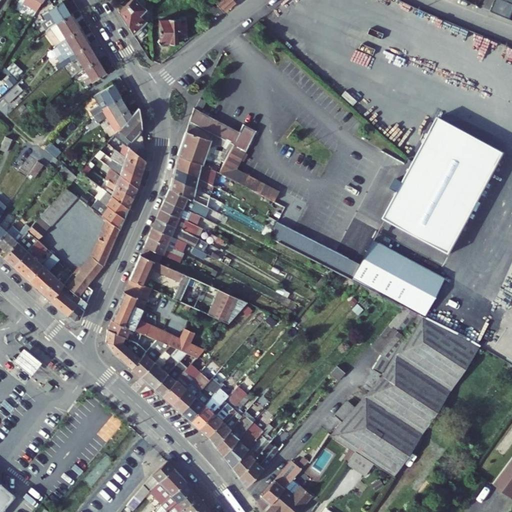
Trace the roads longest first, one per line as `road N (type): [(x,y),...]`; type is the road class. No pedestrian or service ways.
road 1 (tertiary): [(78,350),(160,166),(163,129),(148,88)]
road 2 (tertiary): [(237,511),(170,434),(78,350)]
road 3 (residential): [(148,88),(258,0)]
